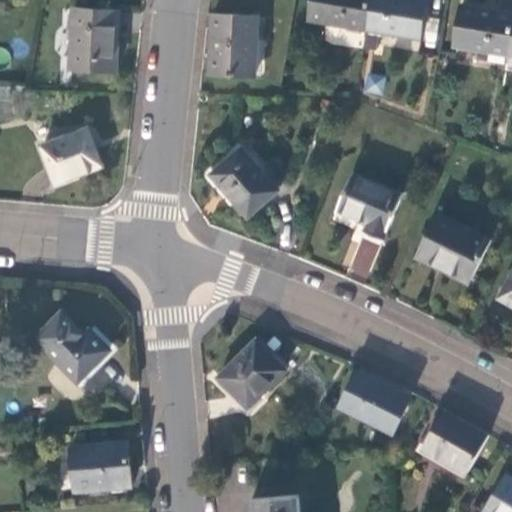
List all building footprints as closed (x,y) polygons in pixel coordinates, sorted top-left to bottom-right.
[(315,0),(312,20),(368,30),(373,0),(315,0)] [(373,0),(368,30),(423,39),(429,0),(373,0)] [(458,43),(511,51),(511,9),(491,6),(464,2),(458,43)] [(120,38),(122,7),(78,5),(75,65),(118,67),(120,38)] [(259,17),(214,15),(213,43),(212,75),(257,76),(259,17)] [(383,94),(385,75),(366,72),(364,92),(383,94)] [(11,88),(0,87),(0,99),(10,100),(11,88)] [(93,124),(49,144),(65,180),(88,170),(109,160),(93,124)] [(282,191),(246,149),(217,174),(234,195),(253,216),(282,191)] [(405,194),(355,171),(339,208),(359,217),(370,222),(366,230),(385,239),(405,194)] [(494,240),(440,213),(419,254),(441,266),(452,271),(453,268),(474,278),(494,240)] [(511,279),(502,298),(511,302),(511,279)] [(80,380),(112,348),(91,327),(86,332),(77,322),(65,310),(37,337),(80,380)] [(271,366),(242,340),(233,351),(212,374),(241,399),(271,366)] [(92,395),(117,373),(107,362),(82,384),(92,395)] [(384,384),(359,371),(342,405),(394,432),(412,398),(384,384)] [(469,474),(491,435),(464,420),(446,410),(424,449),(469,474)] [(129,440),(73,444),(77,489),(133,485),(131,462),(129,440)] [(511,511),(511,476),(510,475),(487,511),(511,511)] [(254,495),(255,511),(302,511),(301,490),(254,495)]
